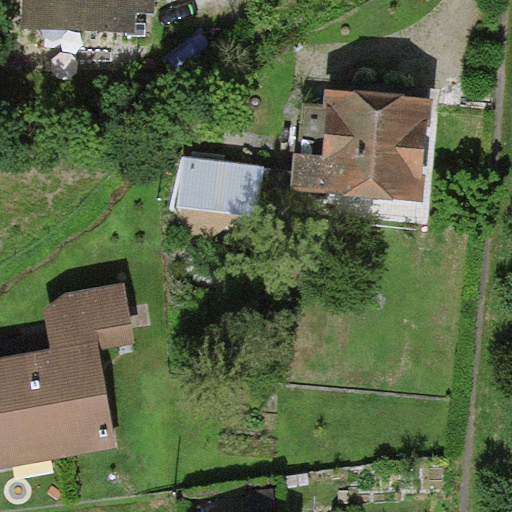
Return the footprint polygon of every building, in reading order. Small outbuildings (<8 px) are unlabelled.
[(154,0),(23,0),(22,32),(135,37),(136,14),(154,15),(154,0)] [(376,98),(327,94),(321,160),(295,158),(292,195),(420,207),(429,103),(376,98)] [(265,168),(182,160),(177,209),(259,218),(265,168)] [(44,313),(52,352),(98,344),(99,353),(136,346),(124,288),(62,297),(44,313)] [(52,352),(0,361),(0,470),(117,449),(99,353),(98,344),(52,352)]
